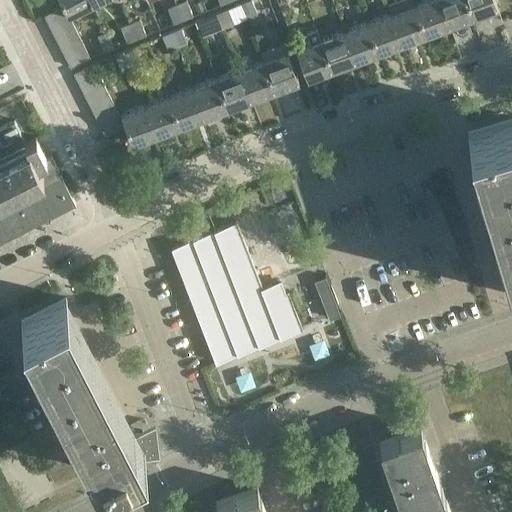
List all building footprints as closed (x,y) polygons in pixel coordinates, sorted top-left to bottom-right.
[(68,14),(91,2),(89,0),(60,0),(63,4),(68,14)] [(185,0),(182,0),(175,3),(182,18),(191,14),(185,0)] [(250,0),(244,0),(239,2),(246,17),(256,13),(250,0)] [(425,33),(449,24),(439,0),(420,0),(414,2),(425,33)] [(439,0),(449,24),(472,15),(466,0),(439,0)] [(466,0),(472,15),(496,6),(494,0),(466,0)] [(401,42),(425,33),(414,2),(390,11),(401,42)] [(175,3),(166,7),(172,22),(182,18),(175,3)] [(68,14),(63,4),(43,14),(48,24),(68,14)] [(226,7),(216,11),(223,27),(232,23),(226,7)] [(216,11),(207,15),(213,31),(223,27),(216,11)] [(378,50),(401,42),(390,11),(366,20),(378,50)] [(53,34),(73,24),(68,14),(48,24),(53,34)] [(139,18),(129,22),(135,37),(145,33),(139,18)] [(354,59),(378,50),(366,20),(343,29),(354,59)] [(129,22),(119,25),(125,41),(135,37),(129,22)] [(59,45),(78,35),(73,24),(53,34),(59,45)] [(180,26),(170,30),(176,46),(186,42),(180,26)] [(309,41),(295,46),(306,77),(330,68),(319,37),(315,27),(305,31),(309,41)] [(330,68),(354,59),(343,29),(319,37),(330,68)] [(170,30),(160,34),(166,49),(176,46),(170,30)] [(105,31),(95,35),(102,51),(112,47),(105,31)] [(64,55),(84,45),(78,35),(59,45),(64,55)] [(84,45),(64,55),(69,66),(89,56),(84,45)] [(133,45),(123,49),(130,64),(139,60),(133,45)] [(123,49),(114,53),(120,68),(130,64),(123,49)] [(262,60),(273,90),(297,81),(286,51),(262,60)] [(249,99),(273,90),(262,60),(238,69),(249,99)] [(78,82),(96,72),(91,62),(72,71),(78,82)] [(226,108),(249,99),(238,69),(215,77),(226,108)] [(83,92),(102,83),(96,72),(78,82),(83,92)] [(202,116),(226,108),(215,77),(191,86),(202,116)] [(89,103),(107,93),(102,83),(83,92),(89,103)] [(179,125),(202,116),(191,86),(168,95),(179,125)] [(94,113),(113,103),(107,93),(89,103),(94,113)] [(156,134),(179,125),(168,95),(144,104),(156,134)] [(118,114),(118,113),(113,103),(94,113),(99,123),(118,114)] [(131,143),(156,134),(144,104),(118,113),(118,114),(123,124),(124,124),(131,143)] [(105,134),(123,124),(118,114),(99,123),(105,134)] [(511,117),(467,131),(511,280),(511,117)] [(24,140),(13,119),(6,123),(6,122),(0,125),(0,230),(47,206),(44,199),(51,195),(73,202),(75,202),(44,142),(39,145),(35,135),(24,140)] [(261,285),(236,220),(170,245),(215,361),(302,327),(287,289),(284,290),(280,278),(261,285)] [(328,317),(339,313),(324,274),(313,279),(328,317)] [(135,433),(127,418),(65,296),(20,319),(98,472),(140,450),(143,455),(154,454),(141,430),(135,433)] [(420,440),(416,430),(420,428),(420,427),(378,441),(384,458),(388,456),(392,466),(387,467),(391,477),(395,476),(399,486),(394,487),(400,502),(441,488),(441,487),(437,489),(433,479),(438,477),(424,438),(420,440)] [(256,499),(253,489),(257,488),(256,486),(215,501),(218,511),(265,511),(260,498),(256,499)] [(441,500),(437,490),(441,488),(400,502),(403,511),(449,511),(445,498),(441,500)]
